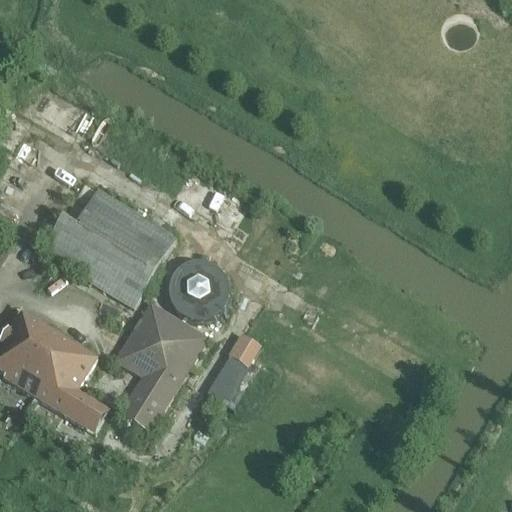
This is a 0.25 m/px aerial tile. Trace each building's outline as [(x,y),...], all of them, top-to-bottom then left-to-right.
[(63,221),(41,257),(135,314),(179,243),(99,194),(78,229),(63,221)] [(170,292),(169,297),(170,303),(171,308),(174,313),(177,318),(181,322),(186,325),(191,327),(197,328),(203,328),(208,327),(213,325),(218,322),(222,318),(226,313),(228,308),(230,303),(230,297),(230,292),(228,286),(226,281),(222,277),(218,273),(213,270),(208,268),(203,267),(197,267),(191,268),(186,270),(181,273),(177,277),(174,281),(171,286),(170,292)] [(151,307),(114,367),(142,383),(118,419),(151,439),(211,344),(151,307)] [(22,313),(0,348),(0,373),(5,376),(3,379),(37,401),(55,373),(30,357),(48,329),(22,313)] [(98,360),(48,329),(30,357),(55,373),(37,401),(85,430),(99,407),(77,393),(98,360)] [(262,350),(244,338),(207,396),(225,408),(262,350)]
